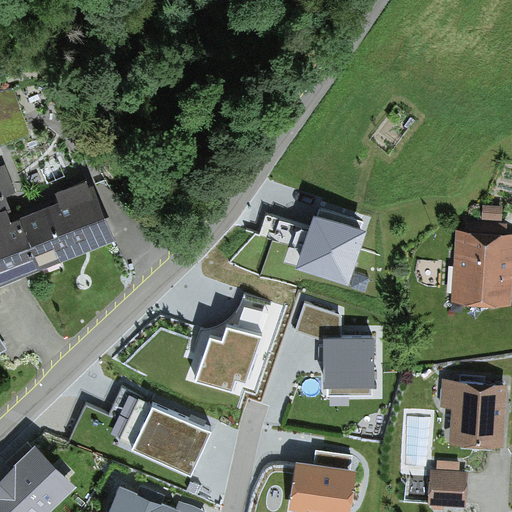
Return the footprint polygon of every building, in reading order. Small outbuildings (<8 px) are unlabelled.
[(0,145),(29,134),(11,89),(0,93),(0,145)] [(5,166),(0,167),(0,285),(111,242),(87,181),(21,207),(5,166)] [(482,221),(502,222),(503,206),(483,205),(482,221)] [(318,217),(360,231),(363,222),(320,208),(318,217)] [(296,269),(348,286),(366,232),(360,231),(318,217),(313,215),(296,269)] [(507,233),(507,223),(502,222),(482,221),(467,220),(467,231),(507,233)] [(467,231),(456,230),(451,302),(511,306),(511,289),(511,233),(507,233),(467,231)] [(324,341),(324,339),(341,339),(341,315),(305,303),(295,332),(324,341)] [(210,337),(196,380),(232,392),(236,380),(246,383),(262,335),(228,324),(222,341),(210,337)] [(375,389),(375,339),(341,339),(324,339),(324,341),(324,389),(329,389),(371,389),(375,389)] [(508,384),(442,379),(440,407),(452,408),(449,445),(504,449),(508,384)] [(188,424),(152,407),(132,451),(191,479),(212,434),(203,430),(206,423),(191,416),(188,424)] [(35,446),(0,479),(0,511),(50,511),(77,488),(35,446)] [(314,465),(351,470),(353,455),(316,449),(314,465)] [(438,470),(460,471),(460,462),(438,461),(438,470)] [(314,465),(297,462),(290,510),(303,511),(350,511),(356,471),(351,470),(314,465)] [(438,470),(430,470),(428,506),(466,508),(468,472),(460,471),(438,470)] [(175,509),(119,487),(108,511),(179,511),(180,511),(175,509)] [(207,511),(180,500),(175,509),(180,511),(179,511),(207,511)]
